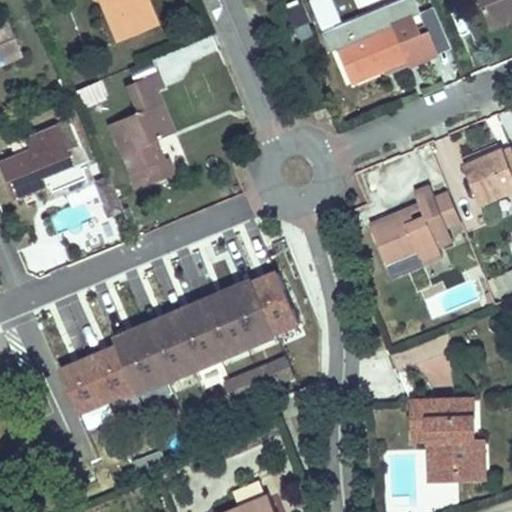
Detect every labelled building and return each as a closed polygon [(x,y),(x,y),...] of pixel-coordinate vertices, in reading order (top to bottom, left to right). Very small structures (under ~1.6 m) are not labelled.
[(102,0),(120,43),(160,26),(152,7),(149,0),(102,0)] [(511,0),(474,0),(487,30),(507,21),(511,18),(511,0)] [(411,17),(336,48),(350,83),(382,71),(404,61),(406,66),(435,55),(426,33),(418,36),(411,17)] [(7,26),(0,28),(0,70),(22,61),(7,26)] [(384,75),(406,66),(404,61),(382,71),(384,75)] [(127,72),(131,82),(156,72),(152,62),(127,72)] [(139,115),(112,127),(134,178),(146,173),(152,186),(176,175),(170,160),(166,162),(158,143),(177,135),(158,92),(163,90),(157,73),(127,86),(139,115)] [(81,89),(90,107),(105,99),(96,81),(81,89)] [(69,124),(58,130),(66,148),(77,143),(69,124)] [(96,184),(87,164),(77,143),(66,148),(58,130),(26,143),(31,155),(0,169),(16,204),(48,191),(50,195),(63,190),(66,198),(96,184)] [(502,152),(468,167),(484,205),(511,192),(511,158),(507,161),(502,152)] [(114,181),(93,190),(106,222),(127,213),(114,181)] [(63,190),(50,195),(53,202),(66,198),(63,190)] [(409,228),(404,215),(372,228),(390,272),(420,259),(424,269),(444,261),(440,250),(434,237),(448,231),(431,190),(416,196),(421,208),(426,221),(409,228)] [(421,208),(404,215),(409,228),(426,221),(421,208)] [(434,237),(440,250),(454,245),(448,231),(434,237)] [(49,274),(54,251),(33,246),(28,269),(49,274)] [(497,301),(511,295),(511,271),(488,281),(497,301)] [(96,349),(120,405),(279,335),(256,280),(96,349)] [(292,359),(274,366),(281,382),(298,374),(292,359)] [(281,382),(274,366),(232,385),(238,400),(281,382)] [(417,400),(418,430),(434,429),(434,438),(436,478),(464,477),(463,464),(473,463),(472,441),(479,441),(478,398),(417,400)] [(277,403),(268,407),(273,420),(282,416),(277,403)] [(434,429),(418,430),(419,439),(434,438),(434,429)] [(488,440),(479,441),(472,441),(473,463),(463,464),(464,477),(490,475),(488,440)] [(278,511),(271,496),(233,511),(278,511)]
